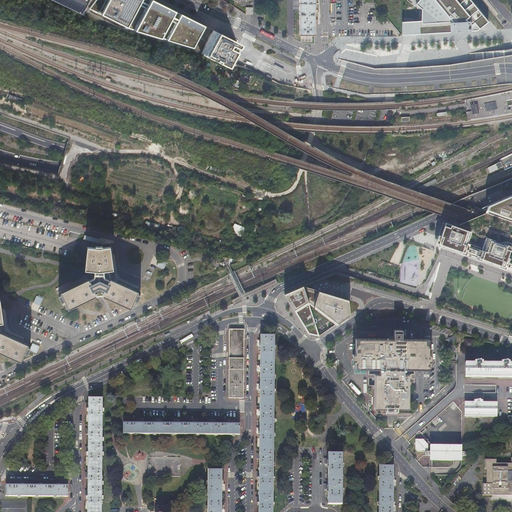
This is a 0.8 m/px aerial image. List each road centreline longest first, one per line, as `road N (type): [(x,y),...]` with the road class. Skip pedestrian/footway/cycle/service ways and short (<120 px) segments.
road 1 (motorway): [(278,207),(0,127)]
road 2 (residential): [(511,182),(279,288),(266,310)]
road 3 (motorway): [(0,154),(262,230)]
road 4 (motorway): [(0,172),(262,230)]
road 5 (motorway): [(262,230),(511,313)]
road 6 (motorway): [(278,207),(33,118)]
road 7 (motorway): [(511,290),(278,207)]
road 8 (residential): [(310,351),(385,302),(511,343)]
road 9 (tertiary): [(408,471),(310,351)]
road 10 (tertiary): [(209,323),(75,387)]
road 11 (residential): [(320,61),(188,0)]
road 12 (residential): [(317,510),(313,452),(298,456),(296,510)]
